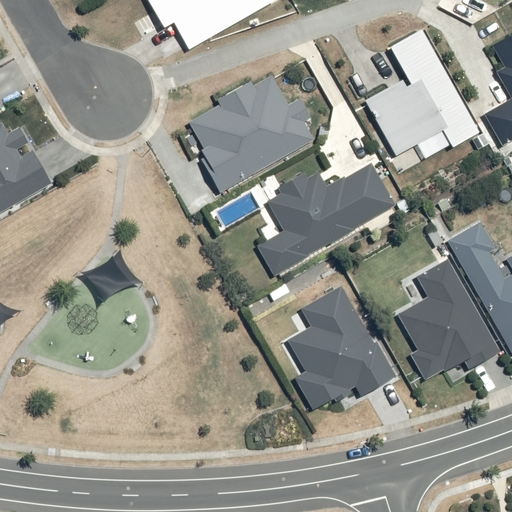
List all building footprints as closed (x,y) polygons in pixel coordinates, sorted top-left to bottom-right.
[(144,0),(161,29),(171,24),(185,49),(271,0),(144,0)] [(400,82),(363,102),(394,157),(440,132),(450,150),(479,134),(421,29),(388,48),(410,86),(404,89),(400,82)] [(511,39),(495,50),(506,67),(494,74),(509,100),(477,119),(496,149),(511,139),(511,39)] [(223,194),(317,139),(308,125),(317,120),(304,99),(292,106),(275,76),(256,87),(252,79),(220,98),(224,106),(191,125),(218,172),(212,175),(223,194)] [(0,209),(57,176),(26,124),(16,130),(9,118),(0,122),(0,209)] [(275,277),(395,203),(369,162),(330,186),(322,173),(312,179),(307,171),(280,188),(285,195),(269,205),(285,231),(257,248),(275,277)] [(483,224),(451,243),(511,346),(511,260),(507,264),(483,224)] [(505,353),(452,263),(423,280),(433,298),(401,317),(421,351),(413,356),(430,385),(464,365),(469,374),(505,353)] [(401,376),(349,289),(306,315),(314,329),(289,344),(307,375),(298,380),(319,415),(362,389),(367,397),(401,376)]
